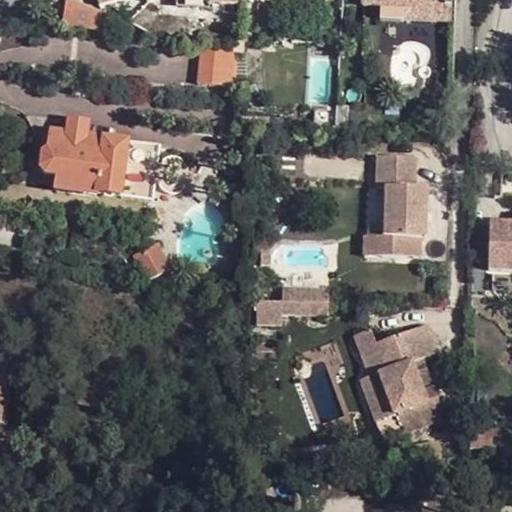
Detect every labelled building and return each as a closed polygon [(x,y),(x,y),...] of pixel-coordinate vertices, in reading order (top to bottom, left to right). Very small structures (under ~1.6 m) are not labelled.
[(70,6),(67,23),(106,31),(109,14),(89,11),(88,15),(70,6)] [(187,23),(186,38),(203,38),(202,23),(187,23)] [(236,83),(236,48),(197,48),(197,83),(236,83)] [(95,123),(71,120),(69,130),(93,133),(95,123)] [(69,130),(54,128),(53,146),(46,148),(44,166),(48,172),(60,173),(101,178),(100,189),(103,189),(124,192),(129,137),(93,133),(69,130)] [(419,156),(381,155),(381,185),(391,185),(389,253),(423,255),(424,235),(428,235),(431,186),(418,186),(419,156)] [(60,173),(59,187),(103,193),(103,189),(100,189),(101,178),(60,173)] [(391,185),(381,185),(379,253),(389,253),(391,185)] [(511,220),(493,220),(492,267),(511,267),(511,220)] [(157,246),(140,253),(154,279),(170,271),(157,246)] [(332,287),(284,286),(284,299),(331,300),(332,287)] [(284,299),(258,298),(258,309),(331,310),(331,300),(284,299)] [(430,323),(386,339),(389,347),(378,351),(391,390),(382,393),(389,413),(400,409),(406,428),(447,413),(436,382),(425,385),(416,358),(439,350),(430,323)] [(374,327),(358,332),(373,373),(365,376),(379,417),(389,413),(382,393),(391,390),(378,351),(389,347),(386,339),(380,341),(374,327)] [(0,359),(0,427),(2,428),(6,405),(9,407),(16,362),(0,359)] [(376,477),(344,480),(345,491),(377,488),(376,477)] [(279,511),(275,501),(249,511),(279,511)]
